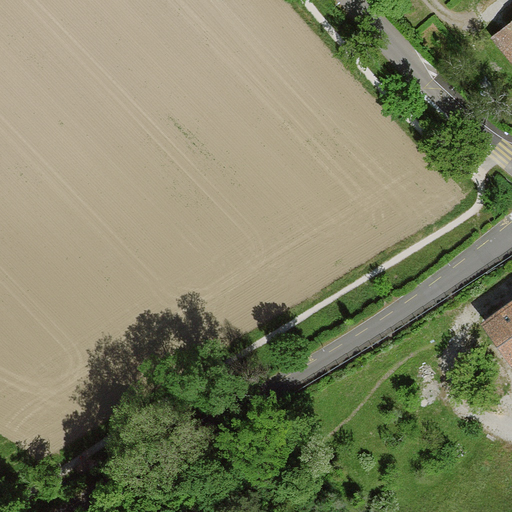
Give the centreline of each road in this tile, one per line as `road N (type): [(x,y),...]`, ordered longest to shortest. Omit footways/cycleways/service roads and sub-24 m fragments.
road 1 (residential): [(70,511),(358,339),(511,235)]
road 2 (residential): [(511,158),(427,84),(356,0)]
